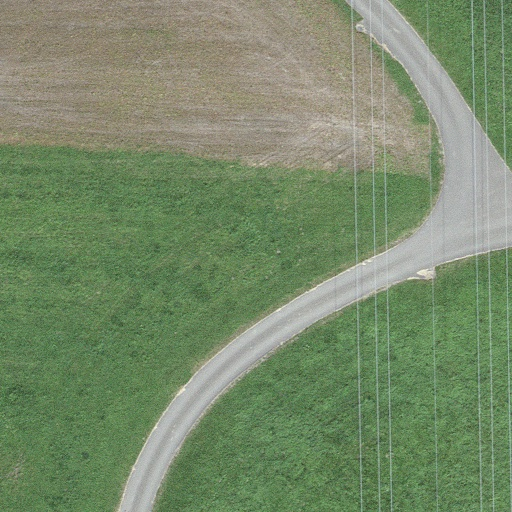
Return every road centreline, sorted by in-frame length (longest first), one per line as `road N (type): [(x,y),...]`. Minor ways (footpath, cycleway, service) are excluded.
road 1 (track): [(137,511),(182,423),(231,364),(301,310),(383,272),(511,229)]
road 2 (track): [(492,233),(466,134),(432,74),(367,0)]
